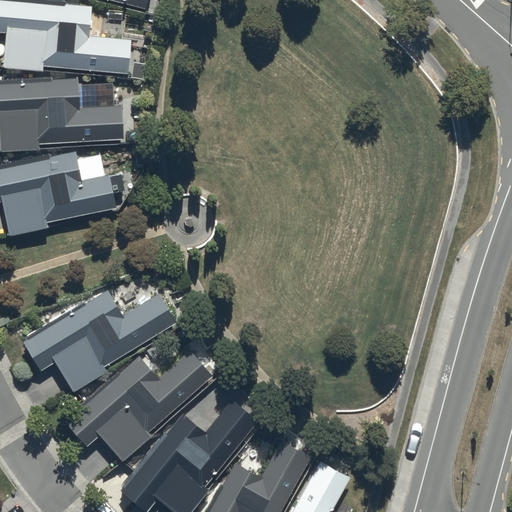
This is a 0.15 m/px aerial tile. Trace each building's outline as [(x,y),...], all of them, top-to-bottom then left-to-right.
[(91,6),(12,0),(0,0),(0,32),(5,33),(2,69),(41,72),(42,67),(126,75),(129,40),(88,36),(91,6)] [(104,0),(143,11),(146,0),(104,0)] [(77,79),(0,81),(0,152),(39,151),(39,144),(122,142),(121,107),(78,108),(77,79)] [(74,152),(0,167),(0,202),(0,203),(8,238),(47,229),(46,225),(115,211),(111,194),(122,192),(119,174),(80,182),(74,152)] [(106,292),(23,344),(40,372),(55,363),(74,393),(105,373),(103,368),(174,323),(157,295),(122,317),(106,292)] [(137,358),(64,422),(85,447),(97,436),(121,463),(150,437),(146,433),(210,377),(188,352),(156,380),(137,358)] [(204,433),(182,415),(118,493),(141,511),(145,511),(156,499),(171,511),(190,511),(207,491),(202,488),(256,421),(230,400),(204,433)] [(278,511),(309,458),(280,442),(260,478),(233,464),(206,511),(278,511)] [(327,511),(346,479),(318,464),(291,511),(327,511)]
